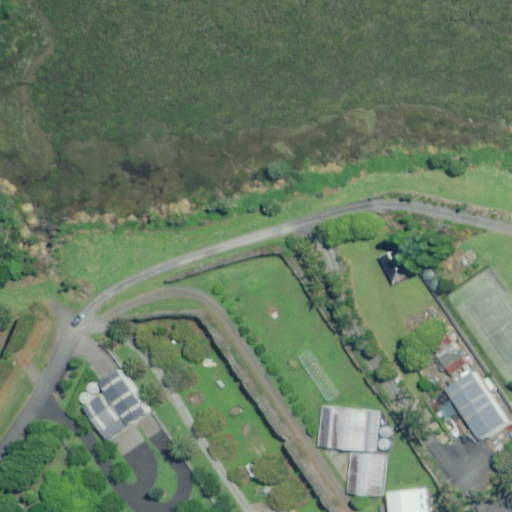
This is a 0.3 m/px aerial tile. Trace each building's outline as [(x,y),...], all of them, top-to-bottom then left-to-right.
[(463,357),(453,341),(436,352),(447,368),(463,357)] [(311,351),(300,357),(328,401),(339,395),(311,351)] [(508,423),(474,374),(449,391),(483,440),(508,423)] [(151,413),(128,379),(90,404),(113,438),(151,413)] [(458,415),(451,403),(438,412),(445,423),(458,415)] [(382,410),(323,406),(319,448),(378,453),(382,410)] [(386,456),(353,453),(350,494),(383,497),(386,456)] [(426,511),(424,489),(393,493),(395,511),(426,511)]
